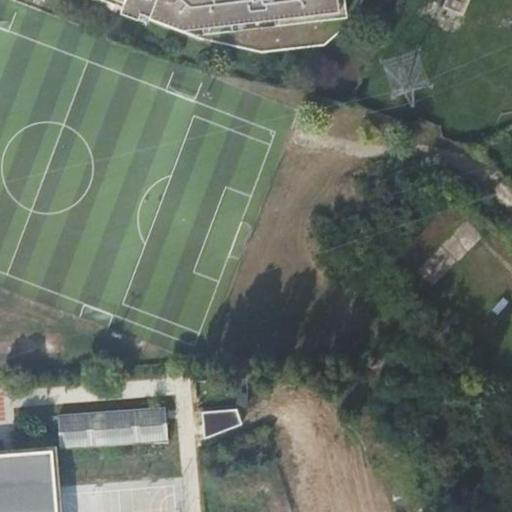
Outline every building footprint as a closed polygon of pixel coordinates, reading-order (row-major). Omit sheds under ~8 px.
[(90,0),(120,11),(123,0),(90,0)] [(356,18),(364,0),(123,0),(120,11),(169,29),(196,40),(263,52),(326,47),(356,18)] [(446,0),(444,4),(463,13),(468,0),(446,0)] [(59,448),(167,440),(165,405),(57,413),(59,448)] [(0,511),(56,511),(52,450),(0,454),(0,511)]
